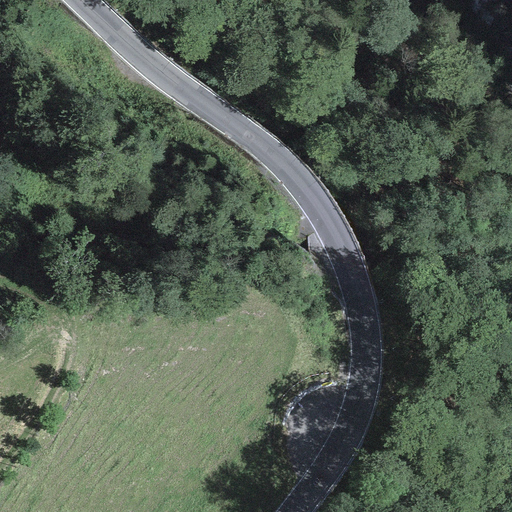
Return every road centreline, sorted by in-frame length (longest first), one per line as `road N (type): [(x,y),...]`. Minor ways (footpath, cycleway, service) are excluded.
road 1 (secondary): [(82,0),(273,155),(342,248),(366,340),(362,395),(296,511)]
road 2 (track): [(0,472),(67,359),(66,333),(55,328),(0,361)]
